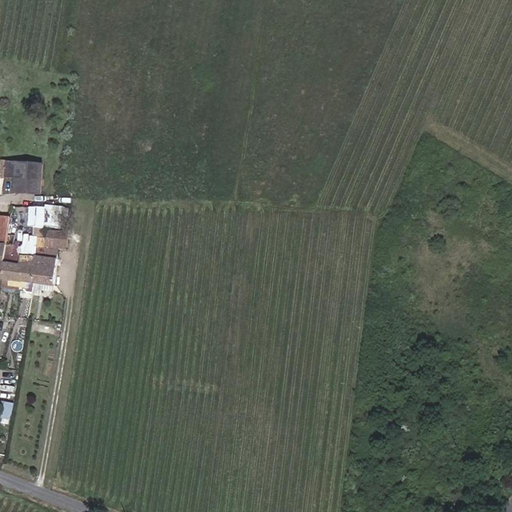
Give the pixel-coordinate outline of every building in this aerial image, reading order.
[(27,192),(39,193),(40,159),(13,158),(12,175),(27,177),(27,192)] [(33,205),(32,226),(61,227),(62,206),(33,205)] [(35,241),(28,241),(29,227),(19,226),(19,221),(11,220),(10,231),(12,231),(11,236),(22,238),(21,249),(35,250),(35,242),(35,241)] [(10,231),(2,230),(0,245),(0,282),(30,286),(33,263),(35,250),(21,249),(22,238),(11,236),(12,231),(10,231)] [(54,259),(62,260),(65,237),(48,236),(47,243),(46,251),(35,250),(33,263),(54,265),(54,259)] [(35,250),(46,251),(47,243),(35,242),(35,250)] [(30,286),(51,288),(54,265),(33,263),(30,286)]
